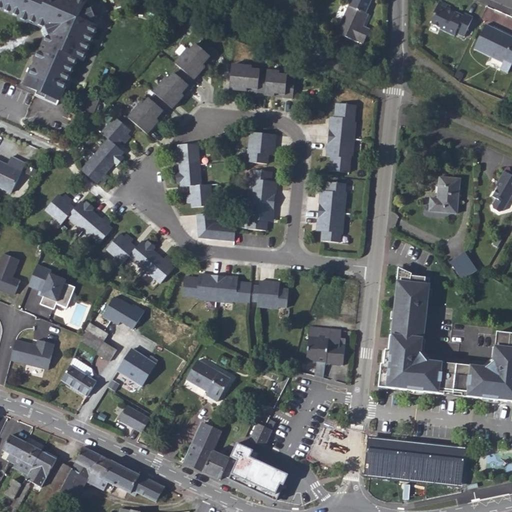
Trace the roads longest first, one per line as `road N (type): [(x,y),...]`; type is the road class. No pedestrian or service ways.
road 1 (secondary): [(0,401),(253,509)]
road 2 (residential): [(374,267),(397,0)]
road 3 (residential): [(350,503),(374,267)]
road 4 (residential): [(291,259),(296,133),(283,121),(209,114),(203,127)]
road 5 (track): [(390,90),(189,0)]
road 6 (residential): [(142,175),(183,240),(291,259)]
